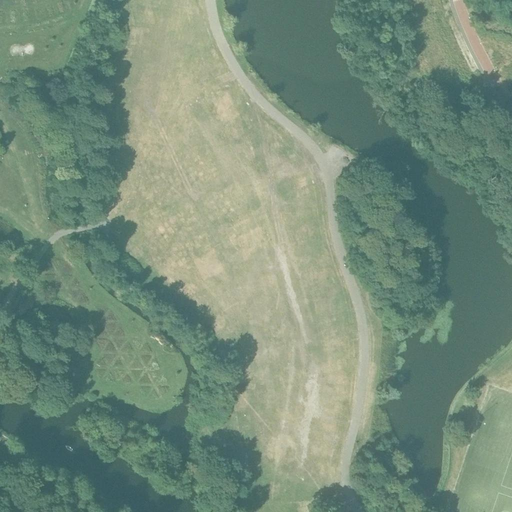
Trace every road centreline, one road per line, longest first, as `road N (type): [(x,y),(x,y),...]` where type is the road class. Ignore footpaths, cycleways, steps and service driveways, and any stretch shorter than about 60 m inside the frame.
road 1 (residential): [(511,118),(456,0)]
road 2 (residential): [(107,511),(0,444)]
